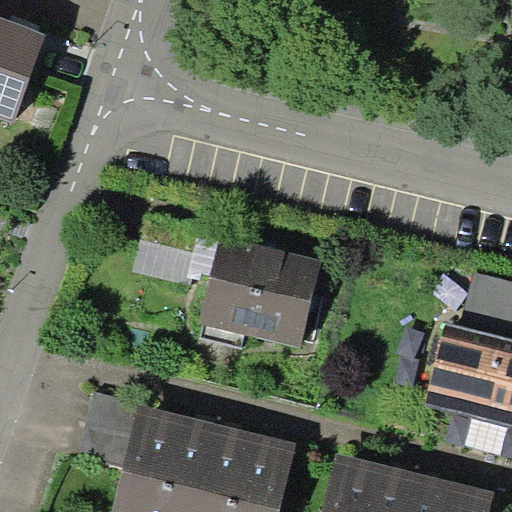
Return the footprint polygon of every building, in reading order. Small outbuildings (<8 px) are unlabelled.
[(30,39),(0,29),(0,121),(4,123),(30,39)] [(309,259),(208,240),(191,327),(292,347),(309,259)] [(511,348),(436,329),(414,410),(511,435),(511,348)] [(275,511),(289,458),(126,414),(104,511),(275,511)] [(484,511),(486,505),(329,465),(316,511),(484,511)]
